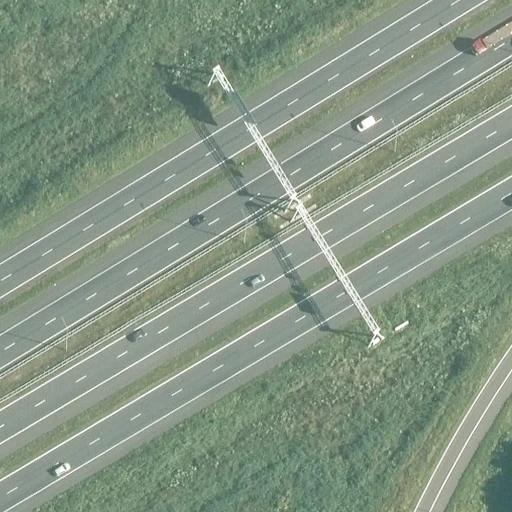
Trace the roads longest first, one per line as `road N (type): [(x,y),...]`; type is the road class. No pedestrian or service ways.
road 1 (motorway): [(511,39),(0,353)]
road 2 (motorway): [(0,427),(511,123)]
road 3 (motorway): [(0,496),(511,193)]
road 4 (motorway): [(459,0),(0,283)]
road 5 (motorway): [(426,511),(466,435),(511,375)]
